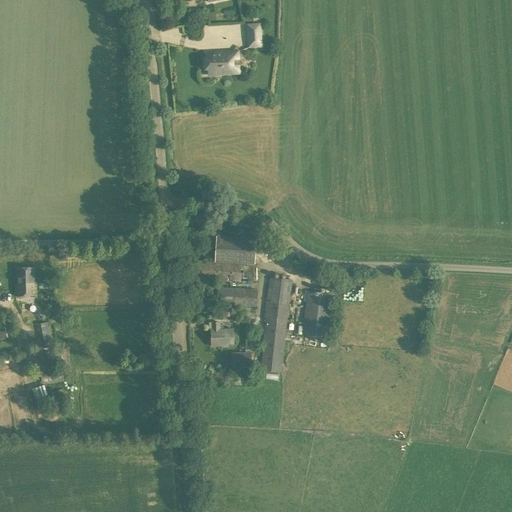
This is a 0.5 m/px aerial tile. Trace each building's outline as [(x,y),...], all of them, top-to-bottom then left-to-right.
[(247,48),(262,48),(261,23),(246,24),(247,48)] [(205,69),(207,69),(208,75),(238,73),(238,66),(232,66),(232,60),(238,59),(237,52),(206,53),(207,60),(204,60),(205,69)] [(256,240),(216,238),(215,262),(194,261),(193,280),(254,284),(254,264),(256,240)] [(16,285),(15,285),(15,296),(37,296),(36,283),(35,283),(34,268),(16,269),(16,285)] [(263,321),(266,322),(260,371),(281,373),(292,280),(269,278),(263,321)] [(217,298),(234,301),(234,308),(231,308),(230,316),(254,319),(256,308),(258,290),(235,288),(218,287),(217,298)] [(334,294),(307,291),(302,336),(303,336),(329,338),(334,294)] [(48,321),(40,323),(42,339),(51,337),(48,321)] [(220,322),(212,323),(211,330),(210,331),(211,346),(223,346),(223,345),(233,344),(232,329),(220,330),(220,322)] [(51,352),(44,354),(46,366),(53,364),(51,352)] [(250,352),(231,353),(232,368),(251,367),(250,352)] [(64,369),(61,355),(53,357),(55,370),(64,369)] [(41,377),(42,385),(64,381),(62,373),(41,377)] [(44,386),(32,390),(38,409),(45,407),(67,401),(63,389),(61,390),(46,394),(44,386)]
